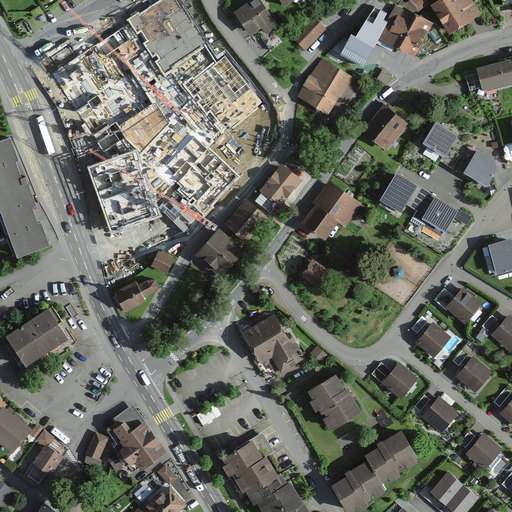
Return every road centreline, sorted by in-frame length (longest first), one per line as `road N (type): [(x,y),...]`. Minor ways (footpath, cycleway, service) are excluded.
road 1 (unclassified): [(259,263),(386,95),(463,53),(511,40)]
road 2 (residential): [(120,343),(141,332),(196,245),(279,155),(288,104)]
road 3 (residential): [(336,511),(213,316)]
road 4 (primary): [(75,240),(5,59)]
road 5 (residential): [(25,511),(109,407),(143,384)]
road 6 (residential): [(259,263),(342,353),(375,353),(388,341)]
road 7 (residential): [(511,445),(388,341)]
road 8 (primary): [(220,511),(143,384)]
road 9 (residential): [(288,104),(316,58),(369,0)]
road 10 (residential): [(288,104),(210,0)]
road 11 (residential): [(112,0),(5,59)]
